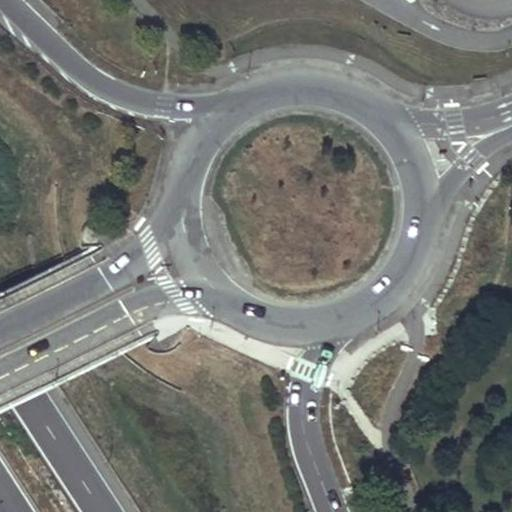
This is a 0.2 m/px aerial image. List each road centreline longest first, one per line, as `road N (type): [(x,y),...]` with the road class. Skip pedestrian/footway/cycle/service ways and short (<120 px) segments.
road 1 (trunk): [(236,102),(162,108),(131,99),(67,59),(6,0)]
road 2 (secondary): [(0,370),(126,310),(215,291)]
road 3 (secondary): [(180,216),(113,272),(0,326)]
road 4 (trunk): [(328,511),(301,405),(337,323)]
road 5 (trunk): [(102,511),(0,353)]
road 6 (secondary): [(387,117),(330,86),(266,88),(236,102)]
road 7 (secondary): [(337,323),(397,282),(424,215)]
road 8 (secondary): [(236,102),(204,132),(184,172),(180,216)]
road 9 (secondary): [(215,291),(251,316),(293,327),(337,323)]
road 10 (tertiary): [(424,215),(467,159),(511,124)]
road 11 (tertiary): [(511,116),(446,124),(387,117)]
